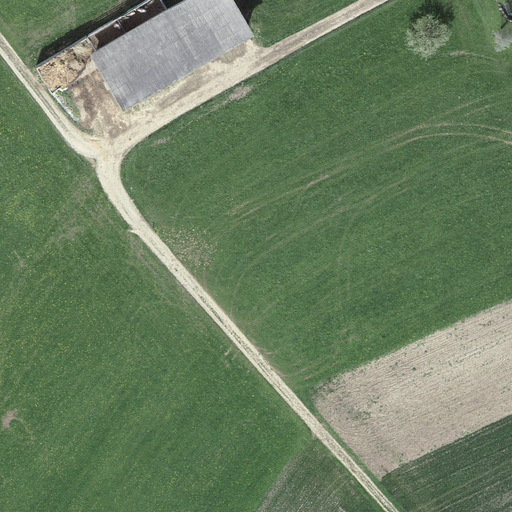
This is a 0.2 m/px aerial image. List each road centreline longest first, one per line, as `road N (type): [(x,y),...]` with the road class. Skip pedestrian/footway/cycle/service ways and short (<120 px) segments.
road 1 (track): [(109,148),(112,188),(123,206),(392,511)]
road 2 (track): [(370,0),(109,148),(72,136),(0,42)]
